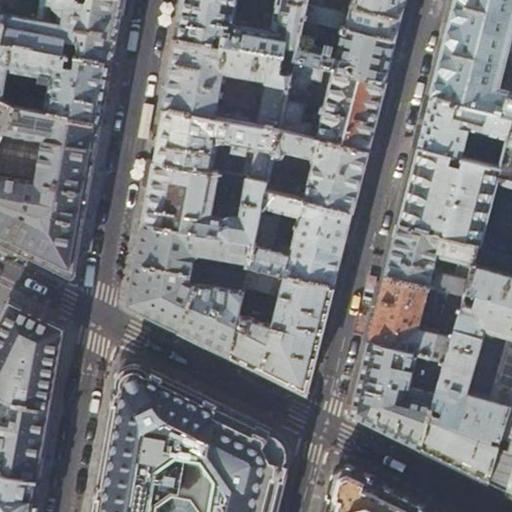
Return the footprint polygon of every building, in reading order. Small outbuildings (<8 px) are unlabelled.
[(0,39),(112,61),(119,26),(123,0),(42,0),(39,19),(1,12),(0,11),(0,39)] [(308,0),(183,0),(177,36),(296,57),(305,16),(308,0)] [(308,0),(305,16),(318,19),(343,26),(396,40),(403,11),(405,0),(308,0)] [(511,0),(455,0),(452,14),(432,93),(511,114),(511,0)] [(318,19),(305,16),(296,57),(386,80),(391,60),(396,40),(343,26),(342,26),(339,39),(325,36),(322,48),(316,47),(312,43),(318,19)] [(165,106),(280,128),(296,57),(177,36),(170,75),(165,106)] [(0,39),(0,98),(3,100),(9,67),(41,73),(40,79),(49,81),(50,75),(53,75),(48,101),(36,98),(34,108),(102,121),(107,94),(112,61),(0,39)] [(280,128),(368,150),(377,116),(386,80),(296,57),(280,128)] [(419,146),(500,168),(511,121),(511,114),(432,93),(425,121),(419,146)] [(0,98),(0,139),(16,106),(3,100),(0,98)] [(16,106),(0,139),(0,239),(19,249),(72,275),(74,275),(88,197),(97,146),(102,121),(34,108),(16,106)] [(280,128),(165,106),(160,135),(155,158),(214,169),(218,142),(224,139),(235,141),(234,151),(250,153),(246,175),(269,179),(280,128)] [(511,121),(500,168),(419,146),(409,185),(400,222),(479,244),(480,244),(498,182),(511,185),(511,403),(490,480),(496,483),(507,489),(511,471),(511,121)] [(352,211),(360,182),(368,150),(280,128),(269,179),(267,190),(352,211)] [(214,169),(155,158),(149,193),(144,221),(255,242),(261,214),(263,207),(267,190),(269,179),(246,175),(245,181),(248,182),(241,218),(229,216),(223,218),(212,216),(216,193),(224,194),(228,172),(214,169)] [(263,207),(274,209),(273,216),(261,214),(255,242),(250,265),(334,285),(342,252),(352,211),(267,190),(263,207)] [(511,511),(511,470),(22,220),(7,250),(0,262),(0,318),(369,511),(511,511)] [(246,281),(250,265),(255,242),(144,221),(136,265),(130,303),(147,311),(179,327),(207,274),(246,281)] [(473,265),(476,252),(479,244),(400,222),(393,249),(386,274),(464,296),(465,291),(473,265)] [(250,265),(246,281),(245,286),(280,294),(273,325),(238,316),(230,352),(259,367),(307,390),(322,330),(334,285),(250,265)] [(465,291),(477,293),(474,304),(462,302),(446,360),(421,447),(453,462),(490,480),(511,403),(511,275),(473,265),(465,291)] [(238,316),(245,286),(246,281),(207,274),(179,327),(200,338),(230,352),(238,316)] [(446,360),(462,302),(464,296),(386,274),(378,305),(370,339),(446,360)] [(0,321),(0,395),(16,403),(50,409),(56,375),(65,327),(10,300),(0,321)] [(360,378),(351,412),(378,425),(421,447),(446,360),(370,339),(360,378)] [(276,511),(279,500),(288,464),(289,459),(290,454),(290,448),(290,445),(289,442),(285,437),(279,432),(272,429),(272,428),(255,420),(222,404),(189,387),(153,369),(150,369),(143,365),(138,363),(132,363),(127,365),(120,370),(118,375),(117,378),(117,381),(117,384),(115,388),(106,438),(92,511),(276,511)] [(0,471),(8,475),(37,479),(44,445),(50,409),(16,403),(0,395),(0,471)] [(0,511),(31,511),(37,479),(8,475),(0,471),(0,511)]
